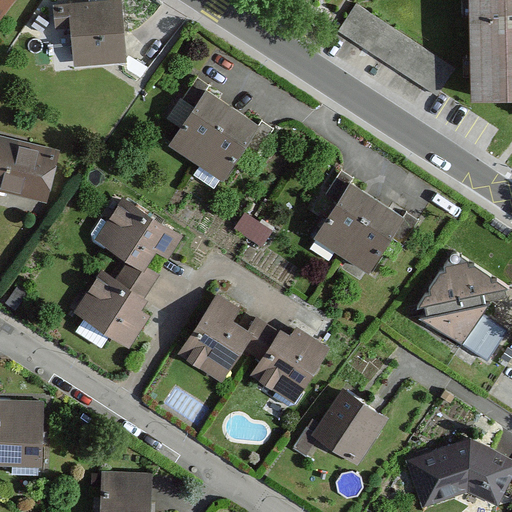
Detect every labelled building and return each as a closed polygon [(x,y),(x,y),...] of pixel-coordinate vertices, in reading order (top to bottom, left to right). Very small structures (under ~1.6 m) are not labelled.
[(0,0),(0,17),(10,0),(0,0)] [(511,94),(511,0),(472,0),(474,96),(511,94)] [(119,2),(56,8),(58,26),(73,24),(76,61),(124,57),(119,2)] [(455,67),(356,3),(339,29),(437,94),(455,67)] [(221,177),(258,123),(200,83),(163,137),(221,177)] [(55,152),(0,138),(0,185),(44,195),(55,152)] [(361,271),(403,212),(345,180),(308,240),(361,271)] [(179,231),(121,194),(94,237),(125,257),(152,274),(179,231)] [(237,226),(266,244),(277,226),(248,208),(237,226)] [(414,309),(489,359),(509,328),(483,311),(502,284),(453,251),(414,309)] [(152,274),(125,257),(113,275),(97,265),(69,310),(126,345),(154,302),(140,293),(152,274)] [(240,303),(218,290),(179,356),(219,380),(228,365),(249,330),(231,319),(240,303)] [(261,316),(249,330),(228,365),(291,405),(328,344),(287,321),(284,331),(261,316)] [(385,413),(338,385),(312,428),(302,422),(287,448),(308,460),(318,442),(355,464),(385,413)] [(48,402),(0,398),(0,463),(44,467),(48,402)] [(511,456),(467,436),(408,458),(421,507),(465,490),(500,505),(511,476),(511,456)] [(151,511),(154,472),(101,469),(98,511),(151,511)]
